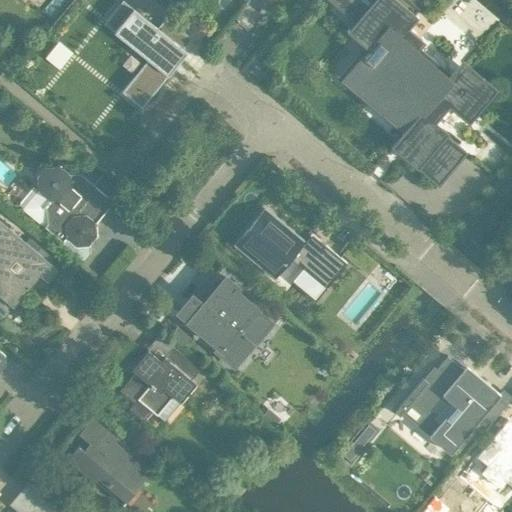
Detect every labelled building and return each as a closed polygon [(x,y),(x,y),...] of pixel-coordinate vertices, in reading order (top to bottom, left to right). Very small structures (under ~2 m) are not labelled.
[(329,0),(360,26),(365,20),(382,35),(351,72),(349,75),(356,80),(355,81),(366,90),(366,89),(373,95),(375,92),(377,94),(381,89),(414,117),(390,145),(393,147),(398,142),(405,148),(404,149),(407,152),(408,150),(411,154),(410,155),(413,157),(414,156),(420,160),(415,166),(438,186),(467,152),(438,127),(439,126),(432,119),(447,101),(455,108),(461,113),(467,107),(468,108),(469,106),(468,106),(475,97),(476,98),(477,97),(476,96),(481,89),(458,69),(453,75),(452,76),(450,74),(444,81),(411,53),(417,46),(415,44),(421,38),(414,33),(415,32),(405,24),(409,19),(404,15),(414,3),(410,0),(329,0)] [(133,8),(116,28),(153,57),(124,93),(141,107),(173,68),(187,51),(183,48),(192,38),(165,17),(157,27),(133,8)] [(255,64),(249,71),(258,79),(264,72),(255,64)] [(109,206),(91,191),(95,185),(79,172),(70,173),(59,164),(45,165),(36,176),(37,190),(22,208),(62,241),(59,244),(81,262),(88,254),(89,245),(97,236),(95,222),(109,206)] [(235,243),(275,275),(292,255),(327,282),(324,285),(325,286),(347,260),(323,241),(313,253),(302,243),(303,241),(264,209),(235,243)] [(0,318),(39,272),(47,278),(56,267),(0,220),(0,318)] [(353,243),(344,254),(356,263),(364,253),(353,243)] [(225,277),(208,297),(203,304),(192,295),(178,311),(219,346),(216,349),(234,364),(255,338),(271,320),(233,289),(236,286),(225,277)] [(190,337),(177,325),(168,335),(182,347),(190,337)] [(135,371),(120,389),(134,401),(129,408),(144,421),(153,410),(165,420),(197,381),(192,378),(200,368),(173,345),(165,355),(164,354),(161,358),(148,348),(131,368),(135,371)] [(406,398),(394,412),(399,416),(403,411),(411,402),(426,414),(418,424),(450,451),(482,413),(500,392),(499,390),(497,392),(489,384),(479,376),(472,384),(466,379),(470,375),(463,369),(447,356),(436,369),(433,366),(406,398)] [(278,419),(268,410),(262,416),(272,425),(278,419)] [(107,438),(112,432),(93,416),(78,432),(88,441),(83,448),(79,444),(68,458),(123,504),(150,472),(130,455),(130,456),(107,438)] [(511,511),(511,420),(508,417),(476,455),(486,463),(480,471),(499,488),(506,480),(511,485),(511,494),(499,510),(501,511),(511,511)] [(359,430),(339,454),(350,464),(370,440),(359,430)] [(53,511),(55,510),(31,489),(15,507),(20,511),(53,511)]
